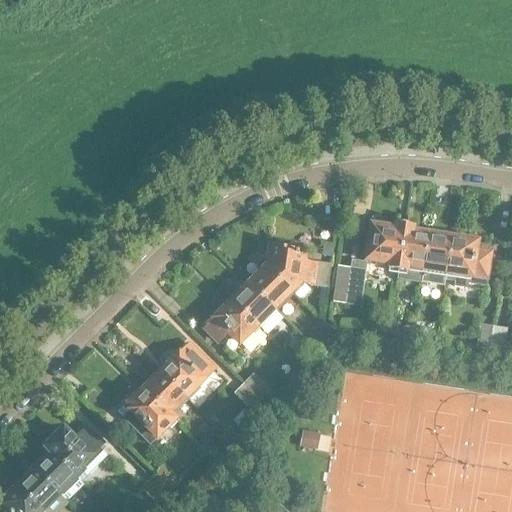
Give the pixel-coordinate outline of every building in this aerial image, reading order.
[(397,270),(404,225),(395,223),(394,228),(371,224),(365,260),(389,264),(388,268),(397,270)] [(423,269),(428,233),(413,230),(414,226),(404,225),(397,270),(396,278),(419,282),(421,269),(423,269)] [(421,269),(419,282),(444,286),(445,279),(451,236),(428,233),(423,269),(421,269)] [(488,280),(493,250),(474,247),(476,240),(451,236),(445,279),(455,280),(454,285),(466,287),(467,282),(485,285),(486,280),(488,280)] [(269,246),(267,265),(292,291),(301,282),(302,283),(326,287),(330,266),(303,261),(304,256),(287,253),(287,248),(269,246)] [(267,265),(249,282),(275,308),(292,291),(267,265)] [(349,271),(344,303),(346,303),(359,306),(364,273),(349,271)] [(249,282),(231,300),(257,326),(275,308),(249,282)] [(257,326),(231,300),(214,317),(215,318),(205,328),(218,342),(228,332),(239,343),(257,326)] [(390,319),(388,333),(398,334),(400,321),(390,319)] [(320,322),(304,338),(312,346),(328,330),(320,322)] [(414,325),(411,338),(422,340),(424,327),(414,325)] [(488,348),(492,327),(480,326),(477,347),(488,348)] [(492,327),(488,348),(502,351),(505,330),(492,327)] [(166,366),(160,373),(185,398),(214,369),(188,344),(175,357),(173,355),(170,355),(167,356),(165,358),(164,360),(165,363),(166,366)] [(258,400),(259,399),(269,389),(253,372),(242,383),(258,400)] [(169,414),(185,398),(160,373),(142,390),(171,419),(172,418),(169,414)] [(250,409),(258,400),(242,383),(233,392),(250,409)] [(171,419),(142,390),(127,405),(131,409),(122,418),(149,445),(168,425),(166,424),(171,419)] [(62,430),(44,447),(50,453),(49,453),(81,484),(107,457),(98,448),(101,444),(86,429),(74,441),(62,430)] [(315,450),(318,433),(300,430),(297,446),(315,450)] [(206,454),(214,447),(205,438),(197,445),(206,454)] [(84,487),(81,484),(49,453),(33,470),(67,504),(84,487)] [(169,493),(180,482),(164,465),(152,477),(169,493)] [(33,470),(15,487),(40,511),(58,511),(67,504),(33,470)] [(157,505),(169,493),(152,477),(141,489),(157,505)] [(40,511),(15,487),(0,502),(0,505),(6,511),(40,511)]
